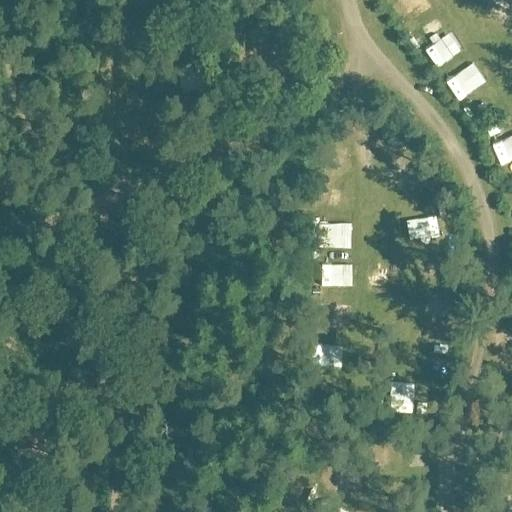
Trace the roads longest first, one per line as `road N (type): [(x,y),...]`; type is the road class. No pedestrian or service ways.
road 1 (track): [(344,0),(367,56),(431,115),(461,158),(484,217),(487,304),(449,463),(449,511)]
road 2 (track): [(0,235),(116,176),(184,173),(374,63)]
